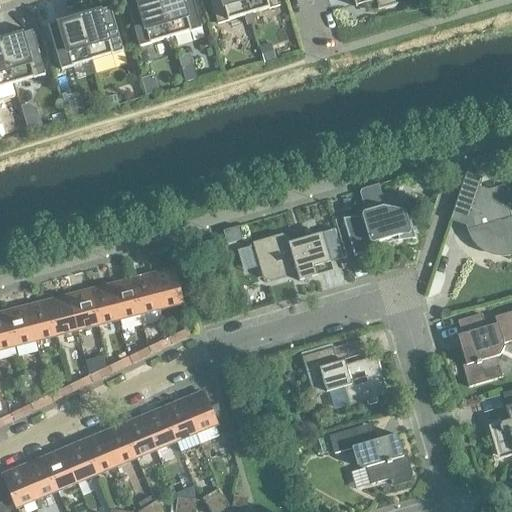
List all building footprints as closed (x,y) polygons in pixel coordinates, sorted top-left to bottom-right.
[(151,44),(170,39),(158,0),(143,0),(144,0),(138,2),(126,5),(139,48),(151,45),(151,44)] [(158,0),(170,39),(189,33),(190,34),(201,30),(192,0),(158,0)] [(248,16),(243,0),(209,0),(218,26),(229,22),(229,21),(248,16)] [(243,0),(248,16),(268,10),(268,11),(280,7),(277,0),(243,0)] [(352,0),(355,7),(375,1),(378,11),(397,6),(397,4),(396,5),(394,0),(352,0)] [(110,10),(99,13),(99,14),(93,15),(92,11),(92,10),(78,14),(92,62),(111,56),(111,57),(123,53),(110,10)] [(72,67),(92,62),(78,14),(64,18),(64,19),(66,23),(60,25),(48,28),(61,71),(72,68),(72,67)] [(0,38),(13,85),(33,79),(33,80),(45,76),(39,57),(32,33),(20,36),(21,37),(15,38),(14,34),(14,33),(0,36),(0,38)] [(0,88),(13,85),(0,38),(0,88)] [(275,61),(270,44),(259,47),(264,65),(275,61)] [(181,68),(185,83),(185,85),(198,81),(193,64),(181,68)] [(141,80),(145,94),(146,97),(158,93),(153,76),(141,80)] [(116,96),(103,100),(105,110),(118,106),(116,96)] [(503,208),(510,206),(504,187),(488,191),(479,188),(482,179),(466,173),(455,207),(470,212),(468,217),(472,230),(470,231),(470,232),(474,240),(479,246),(486,251),(494,254),(502,255),(511,254),(511,257),(511,256),(511,218),(506,220),(503,208)] [(349,200),(341,200),(341,208),(350,208),(349,200)] [(415,240),(404,202),(390,211),(389,206),(365,213),(366,218),(343,220),(348,239),(349,239),(349,238),(358,235),(363,244),(364,245),(366,246),(367,246),(397,237),(398,241),(398,242),(415,240)] [(334,231),(322,235),(289,244),(288,241),(281,237),(254,245),(264,278),(270,282),(296,274),(299,282),(316,277),(314,269),(343,260),(334,231)] [(173,271),(151,277),(160,310),(181,305),(173,271)] [(131,282),(139,316),(160,310),(151,277),(131,282)] [(131,282),(110,287),(118,321),(139,316),(131,282)] [(89,293),(98,326),(118,321),(110,287),(89,293)] [(89,293),(68,298),(77,332),(98,326),(89,293)] [(48,303),(56,337),(77,332),(68,298),(48,303)] [(48,303),(27,309),(36,342),(56,337),(48,303)] [(15,348),(36,342),(27,309),(6,314),(15,348)] [(457,337),(466,366),(462,367),(468,389),(502,379),(496,358),(499,357),(504,349),(503,345),(511,342),(511,313),(495,318),(497,326),(485,329),(481,316),(457,323),(461,336),(457,337)] [(6,314),(0,315),(0,351),(15,348),(6,314)] [(185,331),(168,340),(171,346),(188,338),(185,331)] [(171,346),(168,340),(151,348),(154,354),(171,346)] [(313,398),(314,397),(343,389),(349,407),(367,402),(368,407),(377,404),(376,399),(387,396),(376,358),(345,367),(344,362),(337,364),(333,349),(301,359),(313,398)] [(145,350),(128,359),(131,365),(148,357),(145,350)] [(131,365),(128,359),(111,367),(114,373),(131,365)] [(106,369),(89,378),(92,384),(109,376),(106,369)] [(92,384),(89,378),(72,386),(75,392),(92,384)] [(66,389),(49,397),(53,403),(70,395),(66,389)] [(496,455),(504,459),(511,457),(511,392),(502,395),(506,409),(505,409),(509,421),(488,427),(496,455)] [(195,435),(216,426),(202,394),(182,403),(195,435)] [(33,405),(36,411),(36,412),(53,403),(49,397),(33,405)] [(182,403),(162,411),(175,443),(195,435),(182,403)] [(27,408),(10,416),(13,422),(30,414),(27,408)] [(175,443),(162,411),(142,419),(156,451),(175,443)] [(0,420),(0,428),(13,422),(10,416),(0,420)] [(142,419),(123,427),(136,459),(156,451),(142,419)] [(123,427),(103,435),(116,468),(136,459),(123,427)] [(355,491),(371,486),(391,480),(393,486),(407,482),(411,476),(405,457),(403,458),(396,436),(367,444),(362,428),(329,438),(334,455),(352,450),(357,467),(362,471),(350,474),(355,491)] [(116,468),(103,435),(83,444),(96,476),(116,468)] [(314,442),(318,457),(327,454),(323,439),(314,442)] [(83,444),(63,452),(77,484),(96,476),(83,444)] [(77,484),(63,452),(44,460),(57,492),(77,484)] [(44,460),(24,468),(37,500),(57,492),(44,460)] [(24,468),(3,477),(17,509),(37,500),(24,468)] [(203,500),(207,507),(214,502),(222,497),(218,491),(203,500)] [(222,497),(214,502),(220,511),(222,511),(229,508),(222,497)] [(232,507),(243,509),(245,509),(246,499),(233,498),(232,507)] [(177,500),(177,507),(185,508),(194,509),(195,502),(177,500)] [(207,507),(210,511),(220,511),(214,502),(207,507)] [(150,507),(152,511),(161,511),(156,503),(150,507)]
